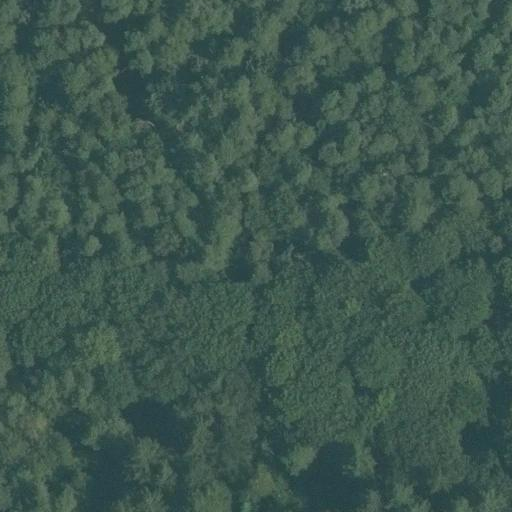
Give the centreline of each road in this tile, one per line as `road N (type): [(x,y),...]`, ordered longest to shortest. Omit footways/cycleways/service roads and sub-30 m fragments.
road 1 (unclassified): [(99,511),(143,412),(187,377),(216,367),(325,376),(511,439)]
road 2 (track): [(200,372),(186,358),(196,343),(254,301),(356,275),(511,204)]
